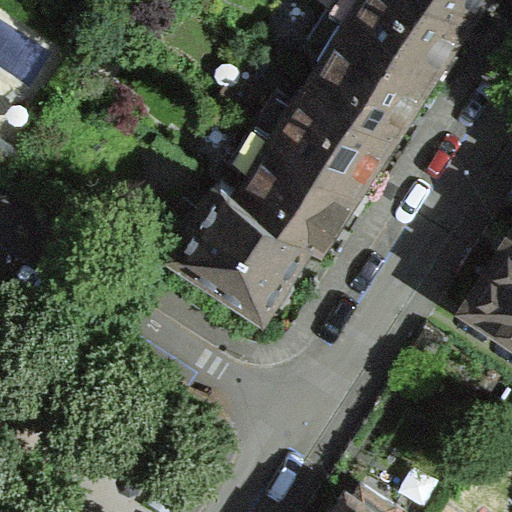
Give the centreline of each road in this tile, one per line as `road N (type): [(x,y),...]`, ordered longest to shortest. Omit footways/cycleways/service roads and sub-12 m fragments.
road 1 (residential): [(296,418),(511,88)]
road 2 (residential): [(0,224),(296,418)]
